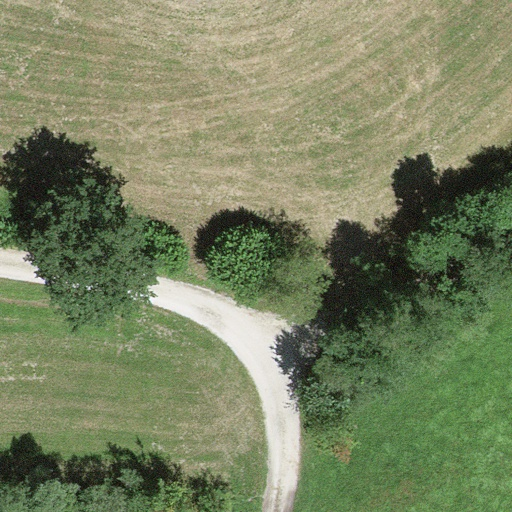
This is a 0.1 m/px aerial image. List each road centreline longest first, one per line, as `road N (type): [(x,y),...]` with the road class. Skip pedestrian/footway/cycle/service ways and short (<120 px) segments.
road 1 (track): [(0,279),(152,302),(232,332),(268,366),(281,422),(275,511)]
road 2 (track): [(268,366),(418,311),(511,250)]
